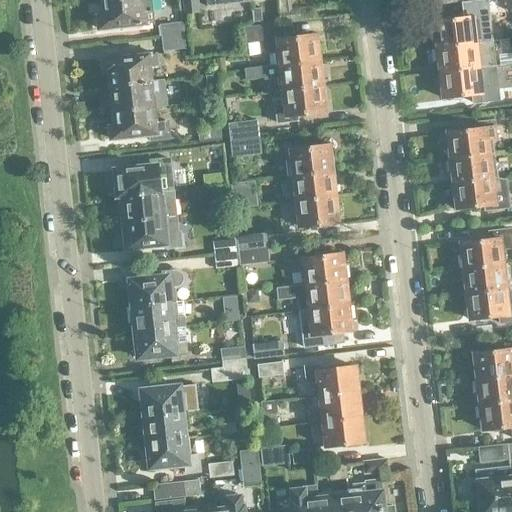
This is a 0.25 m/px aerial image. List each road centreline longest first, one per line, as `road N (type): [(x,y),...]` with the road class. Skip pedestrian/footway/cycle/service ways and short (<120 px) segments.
road 1 (residential): [(94,511),(34,0)]
road 2 (residential): [(429,511),(370,0)]
